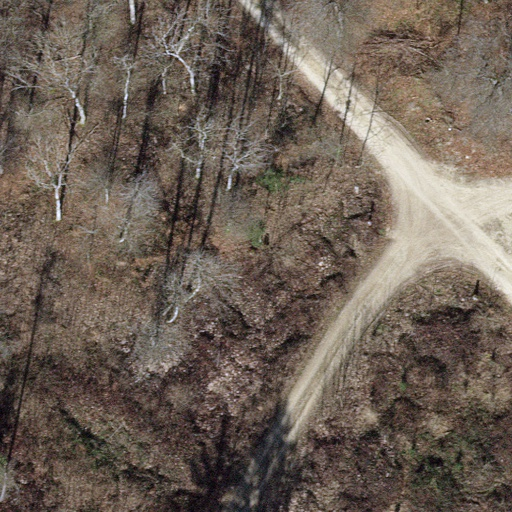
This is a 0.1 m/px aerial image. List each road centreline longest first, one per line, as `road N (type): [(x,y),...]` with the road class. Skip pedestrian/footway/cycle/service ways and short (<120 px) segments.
road 1 (track): [(228,511),(401,208),(511,188)]
road 2 (track): [(511,318),(401,208),(247,0)]
